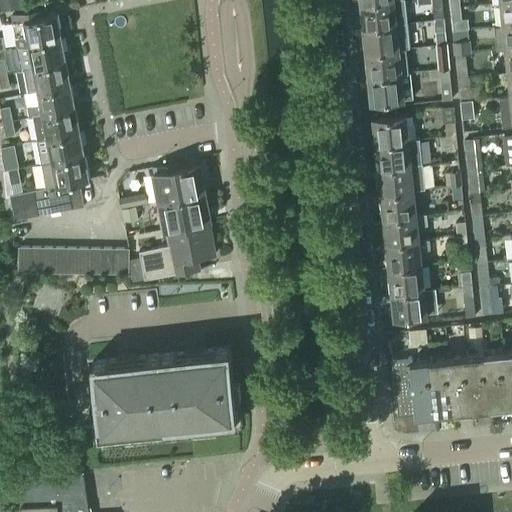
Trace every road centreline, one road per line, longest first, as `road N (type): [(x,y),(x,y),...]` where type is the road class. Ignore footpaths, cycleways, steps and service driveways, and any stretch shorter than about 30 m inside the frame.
road 1 (residential): [(371,459),(324,0)]
road 2 (residential): [(284,466),(246,126)]
road 3 (residential): [(371,459),(511,446)]
road 4 (residential): [(246,126),(112,153)]
